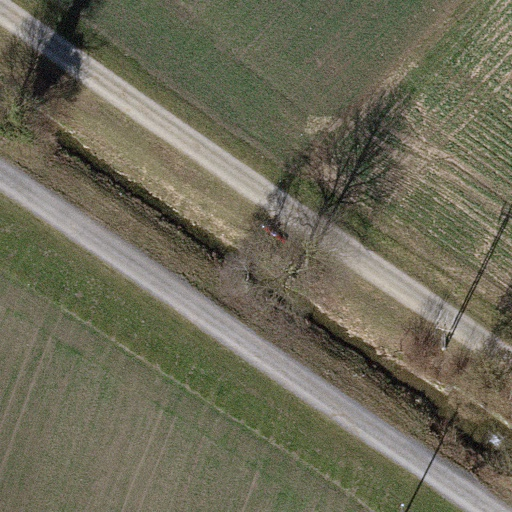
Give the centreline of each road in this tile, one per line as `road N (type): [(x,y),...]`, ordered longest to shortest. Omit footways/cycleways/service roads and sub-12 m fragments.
road 1 (track): [(511,364),(0,7)]
road 2 (track): [(0,184),(484,511)]
